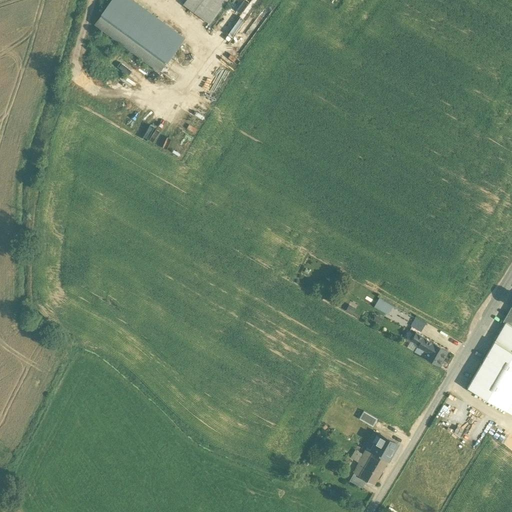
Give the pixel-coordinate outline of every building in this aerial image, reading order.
[(183,37),(129,0),(111,0),(95,23),(161,69),(183,37)] [(186,0),(183,4),(210,24),(227,0),(186,0)] [(379,298),(374,307),(387,314),(392,306),(379,298)] [(511,305),(503,321),(505,322),(466,389),(489,402),(499,386),(511,393),(511,391),(511,305)] [(416,316),(410,326),(421,331),(426,322),(416,316)] [(432,342),(416,332),(411,340),(418,344),(419,347),(427,351),(432,342)] [(418,344),(411,340),(407,347),(424,356),(427,351),(419,347),(418,344)] [(427,351),(424,356),(438,365),(447,350),(432,342),(427,351)] [(450,418),(460,398),(448,393),(439,413),(450,418)] [(365,411),(360,419),(374,427),(378,419),(365,411)] [(374,427),(360,419),(354,429),(378,443),(382,435),(372,429),(374,427)] [(378,443),(354,429),(351,427),(346,435),(367,448),(373,451),(378,443)] [(397,444),(382,435),(378,443),(373,451),(388,460),(397,444)] [(367,448),(362,456),(359,452),(355,449),(350,457),(358,462),(353,472),(359,475),(373,451),(367,448)] [(373,451),(359,475),(374,484),(388,460),(373,451)]
